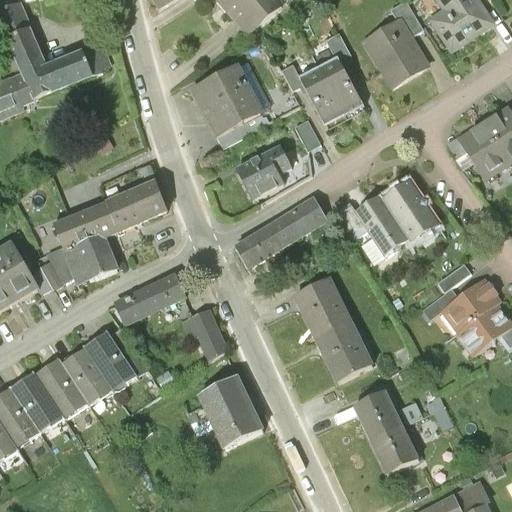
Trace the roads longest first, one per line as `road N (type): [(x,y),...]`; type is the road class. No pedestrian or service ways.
road 1 (secondary): [(208,254),(328,511)]
road 2 (secondary): [(128,0),(167,146),(208,254)]
road 3 (residential): [(208,254),(418,125)]
road 4 (residential): [(208,254),(0,361)]
road 5 (residential): [(418,125),(511,263)]
